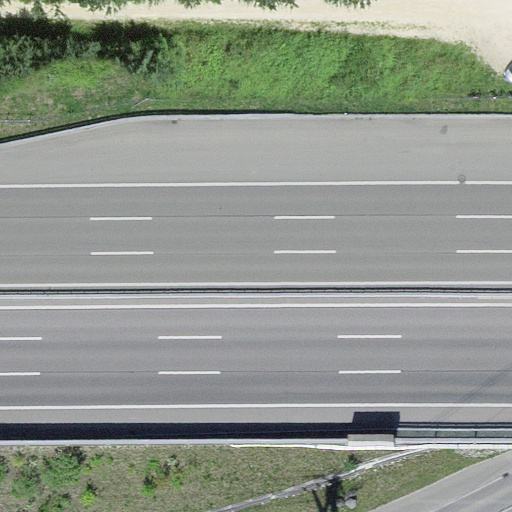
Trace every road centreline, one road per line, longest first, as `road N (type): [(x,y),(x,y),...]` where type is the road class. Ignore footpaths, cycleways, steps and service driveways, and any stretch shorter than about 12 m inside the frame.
road 1 (motorway): [(0,357),(511,354)]
road 2 (track): [(511,3),(0,1)]
road 3 (motorway): [(511,233),(0,235)]
